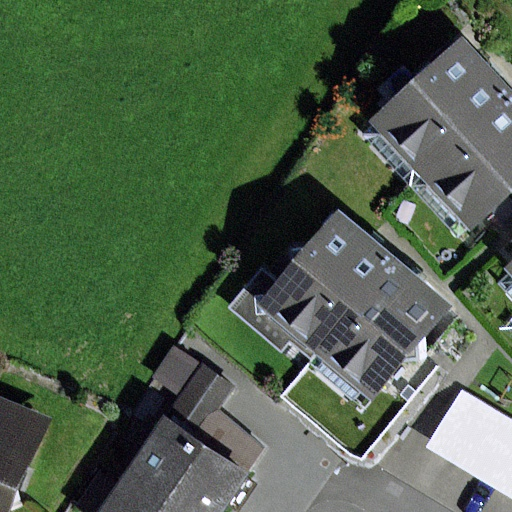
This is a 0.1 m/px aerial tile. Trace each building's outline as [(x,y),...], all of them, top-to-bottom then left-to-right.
[(511,86),(468,38),(391,106),(435,155),(511,86)] [(511,173),(511,86),(435,155),(478,203),(511,173)] [(393,253),(346,213),(283,288),(330,327),(393,253)] [(440,293),(393,253),(330,327),(377,367),(440,293)] [(160,421),(96,511),(215,511),(240,476),(160,421)] [(0,511),(30,436),(0,423),(0,511)]
